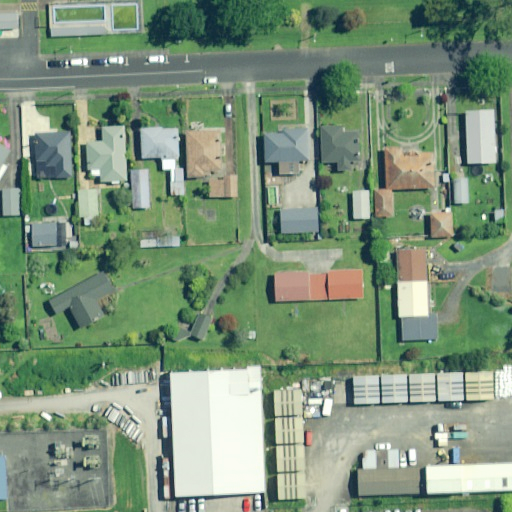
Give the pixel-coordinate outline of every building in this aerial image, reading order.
[(12,12),(0,12),(0,30),(12,30),(12,12)] [(97,21),(42,22),(42,36),(98,35),(97,21)] [(495,163),(493,110),(465,111),(468,164),(495,163)] [(341,133),(341,126),(322,126),(321,163),(337,163),(337,171),(349,171),(349,162),(357,162),(357,133),(341,133)] [(110,182),(110,185),(118,184),(118,181),(126,181),(124,127),(102,127),(103,142),(85,142),(86,170),(90,169),(91,176),(100,176),(100,182),(110,182)] [(308,128),(283,129),(283,133),(264,134),(264,162),(279,162),(279,174),(298,174),(298,161),(309,161),(308,128)] [(174,158),(178,158),(178,129),(142,129),(142,158),(162,158),(162,169),(172,169),(171,194),(182,195),(183,169),(174,168),(174,158)] [(186,132),(187,177),(208,177),(208,172),(223,172),(222,131),(186,132)] [(36,163),(45,163),(45,167),(55,167),(55,178),(71,178),(71,133),(35,134),(36,163)] [(9,151),(0,145),(0,177),(6,167),(2,164),(9,151)] [(402,148),(385,149),(385,190),(375,190),(375,217),(393,217),(393,189),(435,189),(435,153),(418,153),(418,157),(402,157),(402,148)] [(149,208),(149,170),(132,170),(132,208),(149,208)] [(237,175),(224,175),(224,180),(209,180),(209,197),(237,197),(237,175)] [(468,203),(468,179),(454,179),(454,203),(468,203)] [(18,189),(2,188),(2,215),(18,215),(18,189)] [(97,217),(96,190),(78,191),(79,217),(97,217)] [(368,191),(353,191),(353,219),(369,218),(368,191)] [(215,210),(206,209),(205,221),(214,222),(215,210)] [(318,232),(317,209),(280,210),(281,233),(318,232)] [(452,237),(451,213),(430,213),(431,237),(452,237)] [(56,247),(57,224),(32,224),(32,246),(56,247)] [(179,246),(179,237),(140,238),(140,247),(179,246)] [(397,281),(426,280),(425,250),(396,251),(397,281)] [(327,274),(328,299),(362,298),(361,271),(327,272),(327,274)] [(113,291),(103,272),(49,301),(56,315),(69,308),(80,328),(104,315),(96,300),(113,291)] [(328,299),(327,274),(309,275),(309,272),(274,274),(275,301),(328,299)] [(401,316),(427,315),(426,280),(397,281),(399,316),(401,316)] [(211,319),(201,314),(191,335),(201,340),(211,319)] [(427,315),(401,316),(401,317),(402,340),(437,339),(437,315),(427,315)] [(248,369),(165,373),(171,499),(254,495),(248,369)] [(463,400),(463,373),(438,374),(438,401),(463,400)] [(493,400),(493,373),(466,373),(467,400),(493,400)] [(435,402),(434,374),(410,374),(410,402),(435,402)] [(407,402),(406,375),(381,376),(382,403),(407,402)] [(379,404),(378,376),(354,377),(354,404),(379,404)] [(301,415),(301,391),(274,391),(274,415),(301,415)] [(302,418),(275,419),(276,443),(303,442),(302,418)] [(302,446),(277,447),(277,472),(303,471),(302,446)] [(511,465),(415,470),(417,498),(511,493),(511,465)] [(409,469),(348,472),(350,499),(411,496),(409,469)] [(302,475),(277,475),(277,499),(302,499),(302,475)]
